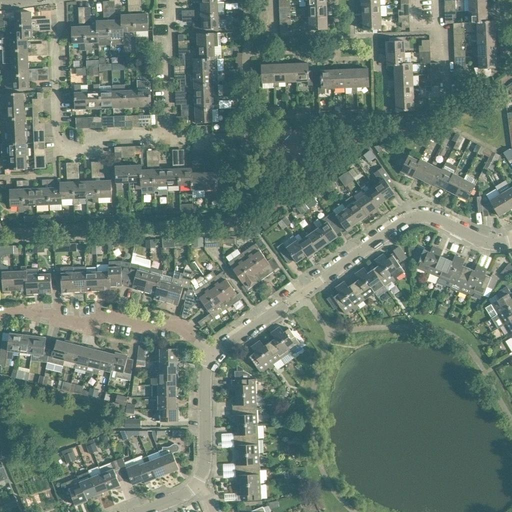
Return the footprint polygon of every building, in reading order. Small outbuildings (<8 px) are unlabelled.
[(455,6),(453,6),(452,0),(444,1),(445,12),(456,12),(455,6)] [(468,0),(469,11),(487,10),(486,0),(468,0)] [(201,16),(224,15),(224,2),(201,3),(201,16)] [(362,17),(381,17),(381,5),(362,6),(362,17)] [(309,18),(327,17),(327,6),(308,7),(309,18)] [(488,22),(488,21),(487,10),(469,11),(469,23),(476,22),(477,22),(488,22)] [(15,26),(32,25),(31,12),(15,13),(15,26)] [(135,31),(138,31),(148,31),(147,14),(134,15),(135,31)] [(123,32),(135,31),(134,15),(122,15),(122,20),(122,32),(123,32)] [(219,28),(219,27),(225,27),(224,15),(201,16),(193,16),(193,19),(194,22),(195,29),(219,28)] [(327,17),(309,18),(309,29),(328,29),(327,17)] [(381,29),(381,19),(381,17),(362,17),(363,29),(381,29)] [(453,23),(453,29),(461,28),(461,23),(453,23),(453,18),(445,18),(445,24),(453,23)] [(99,38),(110,37),(110,20),(97,21),(97,26),(98,26),(98,38),(99,38)] [(123,37),(123,32),(122,32),(122,20),(110,20),(110,37),(123,37)] [(477,34),(495,33),(495,21),(488,21),(488,22),(477,22),(476,22),(477,34)] [(27,38),(32,38),(32,25),(15,26),(16,38),(27,38)] [(81,50),(86,50),(85,26),(72,27),(73,44),(81,43),(81,50)] [(99,43),(99,38),(98,38),(98,26),(97,26),(85,26),(86,50),(92,50),(92,43),(99,43)] [(198,47),(220,46),(220,33),(214,33),(197,34),(198,47)] [(477,45),(496,44),(495,33),(477,34),(477,45)] [(462,45),(462,41),(465,40),(465,34),(454,34),(454,46),(462,45)] [(28,50),(27,38),(16,38),(16,39),(11,39),(11,45),(5,45),(5,51),(11,51),(28,50)] [(430,52),(430,46),(430,40),(422,40),(422,46),(419,46),(419,52),(430,52)] [(405,52),(405,51),(404,41),(386,42),(386,53),(405,52)] [(478,56),(496,56),(496,44),(477,45),(478,56)] [(465,51),(462,51),(462,45),(454,46),(454,57),(465,57),(465,51)] [(215,58),(214,46),(220,46),(198,47),(198,59),(198,60),(210,59),(215,58)] [(12,63),(28,63),(28,50),(11,51),(12,63)] [(405,64),(405,52),(386,53),(387,66),(394,65),(405,64)] [(431,63),(430,58),(430,52),(419,52),(420,58),(422,58),(423,64),(431,63)] [(478,56),(478,66),(475,68),(475,67),(474,67),(479,80),(492,75),(491,75),(491,68),(497,68),(496,56),(478,56)] [(463,69),(463,64),(466,64),(465,57),(454,57),(455,69),(463,69)] [(210,60),(210,59),(198,60),(198,59),(193,59),(194,72),(218,71),(217,59),(210,60)] [(5,76),(29,75),(28,63),(12,63),(12,70),(5,70),(5,76)] [(285,82),(297,82),(296,63),(285,64),(285,82)] [(308,85),(313,85),(312,71),(308,71),(308,63),(296,63),(297,82),(308,81),(308,85)] [(394,76),(413,75),(413,63),(405,64),(394,65),(394,76)] [(263,88),(274,88),(273,64),(261,65),(262,83),(263,83),(263,88)] [(279,83),(285,82),(285,64),(273,64),(274,88),(275,88),(275,87),(279,87),(279,83)] [(357,93),(357,87),(369,87),(368,68),(356,69),(357,93)] [(333,88),(345,88),(344,69),(333,70),(333,88)] [(352,93),(357,93),(356,69),(344,69),(345,88),(352,88),(352,93)] [(322,89),(333,88),(333,70),(321,70),(322,89)] [(194,85),(211,84),(218,84),(218,71),(194,72),(194,85)] [(13,89),(29,88),(29,75),(5,76),(6,82),(12,81),(13,89)] [(395,88),(414,87),(413,75),(394,76),(395,88)] [(101,108),(100,85),(100,84),(94,84),(95,92),(88,92),(89,109),(101,108)] [(125,91),(124,91),(124,84),(112,85),(113,108),(126,107),(125,91)] [(195,97),(211,97),(211,84),(194,85),(195,97)] [(89,109),(88,92),(88,85),(75,86),(75,109),(89,109)] [(101,108),(113,108),(112,85),(100,85),(101,108)] [(440,97),(440,91),(439,86),(431,86),(432,91),(429,91),(429,98),(440,97)] [(395,99),(414,98),(414,87),(395,88),(395,99)] [(126,107),(138,107),(137,90),(125,91),(126,107)] [(137,90),(138,107),(151,106),(151,90),(137,90)] [(7,107),(24,106),(24,93),(0,94),(1,107),(7,106),(7,107)] [(195,110),(212,109),(211,97),(195,97),(195,110)] [(415,110),(414,100),(414,98),(395,99),(396,111),(415,110)] [(2,119),(25,118),(24,106),(7,107),(8,113),(1,114),(2,119)] [(196,123),(212,122),(218,122),(218,109),(212,109),(195,110),(196,123)] [(8,131),(25,131),(25,118),(2,119),(2,131),(8,131)] [(9,144),(26,143),(25,131),(8,131),(9,144)] [(422,136),(414,138),(415,142),(426,148),(431,139),(430,135),(422,136)] [(457,150),(464,137),(460,135),(456,143),(453,148),(457,150)] [(9,156),(26,156),(26,143),(9,144),(9,156)] [(374,147),(379,153),(382,151),(382,145),(382,144),(374,146),(374,147)] [(492,151),(485,148),(481,146),(477,153),(481,155),(482,153),(489,157),(492,151)] [(366,159),(372,153),(370,150),(363,155),(366,159)] [(499,155),(496,153),(492,151),(489,157),(483,170),(487,172),(489,168),(492,170),(499,155)] [(408,156),(408,157),(404,155),(400,157),(398,161),(399,165),(402,167),(399,173),(404,176),(405,174),(411,177),(420,159),(419,161),(408,156)] [(26,156),(9,156),(10,170),(27,169),(26,156)] [(423,180),(431,165),(420,159),(411,177),(416,179),(417,177),(423,180)] [(434,186),(446,161),(443,168),(442,168),(441,170),(431,165),(423,180),(434,186)] [(457,167),(453,165),(446,161),(434,186),(438,188),(439,186),(446,189),(457,167)] [(141,170),(142,170),(142,165),(128,166),(129,182),(130,189),(141,189),(141,187),(140,182),(141,182),(141,170)] [(123,183),(129,182),(128,166),(116,166),(116,183),(117,183),(117,190),(123,190),(123,183)] [(391,189),(395,186),(382,167),(374,173),(380,182),(375,186),(385,200),(395,193),(391,189)] [(466,174),(464,179),(454,174),(457,167),(446,189),(456,195),(467,174),(466,174)] [(191,173),(192,173),(192,168),(178,169),(179,186),(192,185),(191,173)] [(159,193),(166,192),(165,169),(153,170),(154,193),(155,193),(155,186),(159,186),(159,193)] [(167,186),(179,186),(178,169),(165,169),(166,192),(168,192),(167,186)] [(354,178),(357,175),(352,169),(349,171),(354,178)] [(143,193),(154,193),(153,170),(142,170),(141,170),(141,182),(140,182),(141,187),(141,189),(142,189),(143,193)] [(350,181),(354,178),(349,171),(345,174),(350,181)] [(204,173),(204,190),(218,189),(217,172),(204,173)] [(193,190),(204,190),(204,173),(192,173),(191,173),(192,185),(193,185),(193,190)] [(467,201),(475,185),(478,180),(467,174),(456,195),(467,201)] [(99,198),(112,197),(111,180),(98,181),(99,198)] [(79,198),(86,198),(86,181),(73,182),(74,205),(79,205),(79,198)] [(86,198),(99,198),(98,181),(86,181),(86,198)] [(333,190),(336,187),(331,181),(328,183),(333,190)] [(62,205),(74,205),(73,182),(60,183),(60,187),(61,187),(61,199),(62,199),(62,204),(62,205)] [(330,193),(333,190),(328,183),(324,186),(330,193)] [(379,205),(385,200),(375,186),(365,193),(376,209),(380,206),(379,205)] [(49,205),(62,204),(62,199),(61,199),(61,187),(60,187),(48,188),(49,205)] [(36,205),(49,205),(48,188),(35,189),(36,205)] [(510,210),(511,208),(511,191),(510,188),(500,194),(510,210)] [(24,212),(24,206),(23,189),(10,190),(11,206),(18,206),(18,212),(24,212)] [(24,206),(36,205),(35,189),(23,189),(24,206)] [(378,211),(376,209),(365,193),(366,195),(356,201),(352,195),(352,196),(366,216),(372,212),(373,214),(378,211)] [(499,216),(510,210),(500,194),(490,201),(499,216)] [(317,202),(313,197),(312,196),(300,205),(305,212),(317,202)] [(356,223),(366,216),(352,196),(342,202),(356,223)] [(482,211),(481,202),(481,197),(474,197),(475,212),(482,211)] [(350,227),(356,223),(342,202),(343,203),(333,210),(333,211),(329,214),(335,223),(339,220),(342,224),(347,232),(352,229),(350,227)] [(302,214),(305,212),(300,205),(297,208),(302,214)] [(331,226),(335,223),(329,214),(320,221),(323,225),(318,229),(328,243),(338,236),(331,226)] [(286,227),(290,224),(285,217),(281,220),(286,227)] [(283,229),(286,227),(281,220),(278,223),(283,229)] [(264,231),(265,230),(270,226),(266,222),(260,226),(264,231)] [(318,250),(328,243),(318,229),(308,236),(318,250)] [(308,236),(307,236),(304,231),(299,235),(302,239),(299,242),(298,240),(297,240),(309,259),(313,256),(312,254),(318,250),(308,236)] [(170,239),(165,239),(165,247),(170,247),(175,247),(174,239),(170,239)] [(309,259),(297,240),(287,247),(283,243),(277,247),(283,256),(289,252),(296,262),(306,256),(309,259)] [(64,251),(72,251),(72,243),(64,243),(64,251)] [(252,267),(265,258),(255,244),(242,253),(252,267)] [(430,252),(424,250),(425,247),(419,245),(413,257),(419,260),(416,268),(425,271),(424,274),(426,275),(437,248),(433,246),(430,252)] [(9,253),(13,253),(13,246),(0,246),(0,278),(2,278),(3,291),(5,291),(5,293),(10,293),(10,291),(15,291),(14,271),(8,271),(8,267),(7,267),(5,266),(4,265),(2,263),(1,262),(1,261),(1,260),(1,258),(2,257),(4,255),(5,254),(6,254),(9,253)] [(379,257),(396,281),(398,280),(397,277),(404,272),(398,263),(407,258),(399,247),(393,250),(394,252),(391,254),(392,256),(387,259),(384,254),(379,257)] [(436,282),(445,258),(440,256),(443,250),(437,248),(426,275),(429,276),(428,279),(436,282)] [(238,277),(252,267),(242,253),(228,263),(238,277)] [(448,284),(459,257),(455,255),(452,261),(445,258),(436,282),(445,286),(446,283),(448,284)] [(394,283),(396,281),(379,257),(374,260),(378,266),(373,269),(385,286),(392,281),(394,283)] [(458,291),(468,268),(462,265),(465,259),(459,257),(448,284),(451,285),(450,287),(451,288),(458,291)] [(144,292),(151,268),(150,268),(150,261),(142,258),(140,265),(139,265),(133,285),(132,288),(144,292)] [(281,269),(277,262),(274,264),(271,259),(268,261),(265,258),(252,267),(261,280),(274,271),(275,273),(281,269)] [(133,285),(139,265),(120,261),(121,267),(109,267),(110,291),(111,290),(111,286),(122,286),(122,282),(133,285)] [(470,293),(481,266),(477,264),(474,270),(468,268),(458,291),(466,295),(467,294),(468,293),(470,293)] [(27,294),(26,269),(26,266),(21,266),(21,271),(14,271),(15,291),(21,290),(21,293),(27,292),(27,294)] [(85,292),(86,292),(85,266),(73,267),(74,292),(78,292),(79,294),(84,294),(85,292)] [(97,272),(85,272),(85,266),(86,292),(98,291),(97,272)] [(491,275),(490,277),(485,275),(487,269),(481,266),(470,293),(473,295),(475,292),(483,296),(487,287),(493,289),(498,278),(491,275)] [(62,293),(74,292),(73,267),(61,267),(62,293)] [(98,291),(110,291),(109,267),(108,267),(108,271),(97,272),(98,291)] [(244,292),(261,280),(252,267),(238,277),(244,285),(240,288),(244,292)] [(162,277),(162,275),(163,271),(151,268),(144,292),(155,295),(154,299),(155,299),(161,277),(162,277)] [(385,286),(373,269),(368,273),(364,268),(359,271),(376,295),(379,293),(377,291),(385,286)] [(38,274),(38,269),(26,269),(27,294),(29,294),(29,297),(34,296),(34,294),(39,294),(38,274)] [(189,288),(190,284),(189,284),(193,271),(185,269),(183,274),(175,271),(173,278),(166,302),(178,305),(183,287),(189,288)] [(221,272),(216,276),(213,271),(205,277),(218,295),(231,286),(221,272)] [(374,297),(376,295),(359,271),(355,274),(359,280),(353,283),(365,299),(372,294),(374,297)] [(52,293),(51,283),(51,274),(38,274),(39,294),(52,293)] [(166,302),(173,278),(162,275),(162,277),(161,277),(155,299),(166,302)] [(204,305),(218,295),(205,277),(206,279),(198,284),(200,287),(196,290),(193,285),(190,284),(189,288),(184,305),(192,307),(201,301),(204,305)] [(365,299),(353,283),(348,287),(344,282),(340,285),(357,309),(359,307),(357,305),(365,299)] [(354,311),(357,309),(340,285),(335,288),(339,293),(333,297),(339,305),(345,314),(353,308),(354,311)] [(218,295),(227,309),(240,299),(231,286),(218,295)] [(511,299),(511,300),(508,294),(511,293),(507,287),(496,294),(499,299),(491,304),(485,308),(491,317),(494,315),(495,316),(511,305),(511,299)] [(210,321),(227,309),(218,295),(204,305),(210,314),(206,316),(210,321)] [(495,317),(492,319),(498,328),(504,325),(504,326),(511,321),(511,305),(495,316),(495,317)] [(275,330),(292,354),(295,353),(293,350),(300,345),(289,328),(283,332),(280,327),(275,330)] [(292,354),(275,330),(271,333),(274,339),(269,342),(281,359),(281,358),(285,364),(294,357),(292,354)] [(20,351),(22,335),(10,333),(8,344),(2,343),(0,357),(0,364),(9,366),(9,360),(12,360),(13,350),(20,351)] [(31,352),(33,336),(22,335),(20,351),(31,352)] [(49,349),(45,348),(46,338),(33,336),(31,352),(44,354),(44,352),(48,353),(49,349)] [(62,365),(69,341),(65,340),(64,342),(57,340),(54,350),(49,349),(48,353),(49,353),(47,362),(62,365)] [(76,362),(80,346),(74,344),(74,342),(69,341),(62,365),(63,366),(64,359),(76,362)] [(281,359),(269,342),(264,346),(260,341),(255,344),(272,368),(275,366),(277,369),(285,364),(281,359)] [(270,370),(272,368),(255,344),(251,347),(255,352),(249,356),(261,373),(269,367),(270,370)] [(144,356),(146,345),(139,345),(137,360),(144,360),(145,356),(144,356)] [(86,371),(92,347),(88,346),(87,348),(80,346),(76,362),(77,362),(75,368),(86,371)] [(97,374),(103,352),(97,350),(97,348),(92,347),(86,371),(88,365),(94,367),(92,373),(97,374)] [(160,361),(178,361),(178,349),(160,349),(160,361)] [(111,371),(116,352),(111,351),(111,354),(103,352),(97,374),(98,375),(100,368),(111,371)] [(124,372),(126,365),(128,356),(116,352),(111,371),(110,375),(130,381),(131,374),(124,372)] [(160,361),(155,361),(155,373),(178,373),(178,361),(160,361)] [(256,379),(252,379),(252,375),(243,370),(243,368),(237,365),(237,371),(235,371),(235,372),(236,380),(231,380),(232,389),(236,389),(236,396),(256,395),(256,379)] [(159,385),(176,385),(176,380),(179,380),(178,374),(178,373),(155,373),(153,373),(153,385),(159,385)] [(159,397),(176,397),(176,385),(159,385),(159,392),(152,392),(152,397),(159,396),(159,397)] [(116,403),(126,405),(127,397),(118,395),(117,399),(116,403)] [(233,411),(257,410),(256,395),(236,396),(237,402),(232,402),(233,411)] [(176,404),(176,397),(159,397),(159,409),(161,409),(161,410),(178,409),(178,404),(176,404)] [(161,410),(161,412),(161,422),(178,421),(178,409),(161,410)] [(238,425),(258,424),(257,410),(233,411),(233,419),(238,419),(238,425)] [(125,419),(125,427),(141,427),(141,419),(125,419)] [(234,441),(259,439),(258,424),(238,425),(238,432),(234,432),(234,441)] [(239,455),(259,454),(259,439),(234,441),(235,449),(239,449),(239,455)] [(174,453),(175,447),(162,447),(162,449),(159,451),(162,457),(168,473),(179,469),(173,453),(174,453)] [(75,459),(75,457),(71,448),(67,450),(71,461),(75,459)] [(67,462),(71,461),(67,450),(62,452),(63,455),(64,455),(67,462)] [(235,470),(260,470),(259,454),(239,455),(240,462),(235,462),(235,470)] [(150,480),(156,478),(150,462),(148,456),(143,457),(145,463),(139,466),(146,484),(150,482),(150,480)] [(138,463),(127,468),(122,457),(117,460),(125,480),(130,477),(133,485),(144,480),(145,484),(146,484),(139,466),(138,463)] [(162,457),(150,462),(156,478),(167,473),(168,473),(162,457)] [(119,482),(125,480),(117,460),(110,462),(111,463),(100,468),(103,474),(109,490),(115,487),(116,489),(121,487),(119,482)] [(103,474),(102,474),(99,467),(89,471),(92,478),(91,479),(99,496),(103,495),(102,493),(109,490),(103,474)] [(241,485),(261,484),(260,470),(235,470),(236,479),(241,479),(241,485)] [(89,471),(76,476),(78,479),(79,483),(80,483),(88,501),(87,499),(93,496),(94,498),(99,496),(91,479),(92,478),(89,471)] [(76,505),(88,501),(80,483),(79,483),(78,479),(61,485),(68,501),(70,500),(71,498),(72,497),(76,505)] [(261,484),(241,485),(241,492),(237,492),(237,501),(261,499),(261,484)] [(7,509),(14,506),(17,505),(15,501),(13,502),(5,505),(7,509)]
